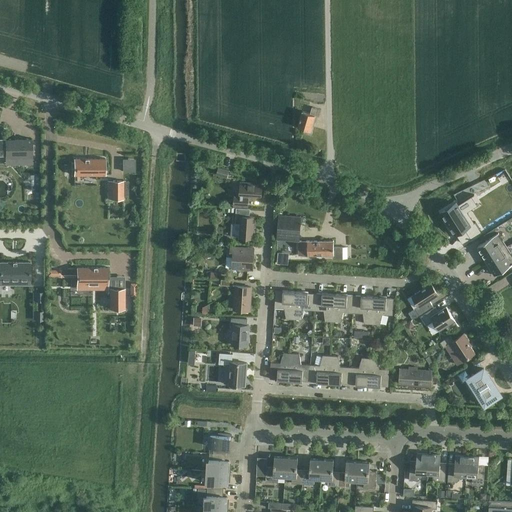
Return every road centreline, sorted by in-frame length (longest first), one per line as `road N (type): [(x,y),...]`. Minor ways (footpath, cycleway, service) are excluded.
road 1 (residential): [(434,429),(422,399),(258,389)]
road 2 (unclassified): [(321,177),(142,125)]
road 3 (residential): [(265,275),(396,283),(439,260)]
road 4 (unclassified): [(321,177),(328,160),(327,0)]
road 5 (unclassified): [(0,88),(142,125)]
road 6 (residential): [(396,441),(255,429)]
road 7 (unclassified): [(390,211),(511,148)]
road 8 (unclassified): [(511,370),(439,260)]
